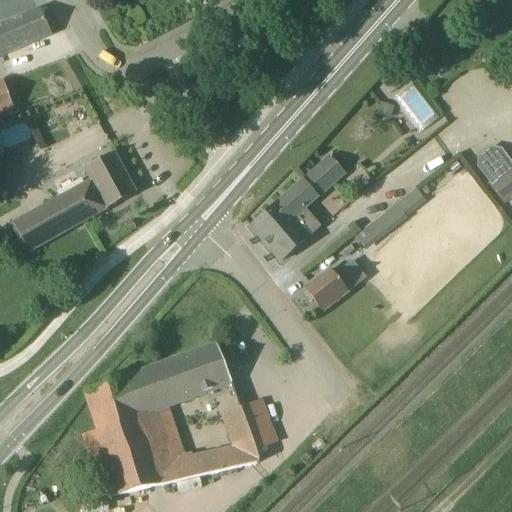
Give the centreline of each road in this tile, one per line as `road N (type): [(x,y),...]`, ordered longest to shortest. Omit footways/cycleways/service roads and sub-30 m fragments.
road 1 (secondary): [(195,227),(398,0)]
road 2 (secondary): [(0,456),(171,268),(195,227)]
road 3 (secondary): [(195,227),(152,256),(0,413)]
road 4 (residential): [(195,227),(230,257),(340,404)]
road 5 (residential): [(121,68),(179,45),(253,0)]
